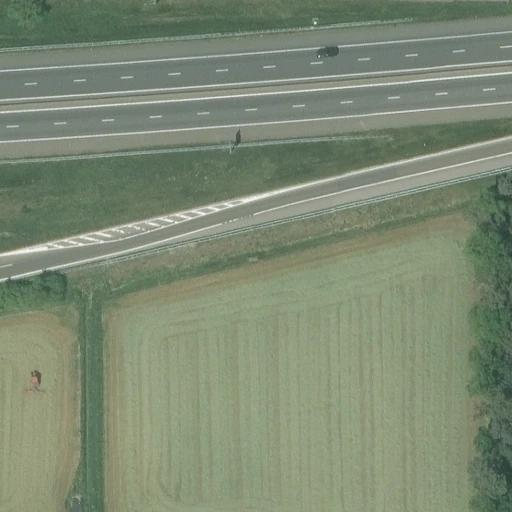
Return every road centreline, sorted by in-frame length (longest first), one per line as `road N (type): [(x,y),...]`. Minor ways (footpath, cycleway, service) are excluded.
road 1 (motorway): [(0,266),(511,148)]
road 2 (motorway): [(511,46),(0,87)]
road 3 (motorway): [(0,126),(511,86)]
